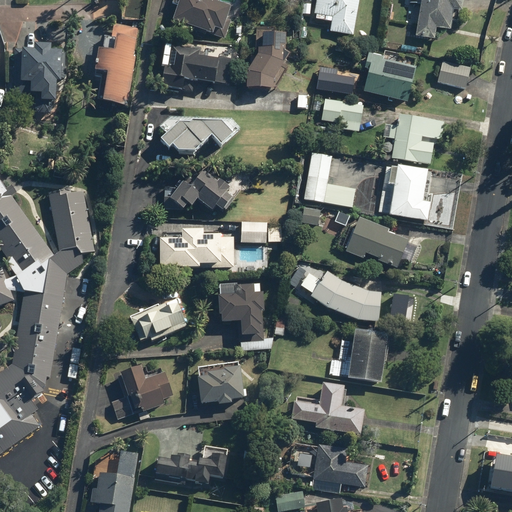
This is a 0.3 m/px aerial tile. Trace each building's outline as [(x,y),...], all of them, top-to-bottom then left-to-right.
[(195,0),(176,0),(169,24),(208,38),(210,32),(219,35),(227,11),(195,0)] [(357,0),(316,0),(312,21),(330,24),(328,35),(350,39),(357,0)] [(461,0),(418,0),(412,39),(432,42),(434,31),(446,33),(449,14),(459,15),(461,0)] [(105,56),(94,54),(90,76),(102,78),(97,106),(123,111),(137,31),(111,26),(105,56)] [(253,60),(243,74),(242,92),(269,94),(270,83),(286,59),(280,54),(281,37),(272,36),(272,32),(255,31),(253,60)] [(43,112),(53,113),(61,103),(62,82),(66,82),(67,51),(56,50),(56,46),(38,45),(38,49),(17,48),(15,94),(36,95),(35,109),(43,109),(43,112)] [(193,55),(161,49),(154,92),(177,96),(179,84),(207,89),(211,66),(192,62),(193,55)] [(381,59),(366,55),(360,74),(365,75),(360,93),(404,105),(416,62),(383,53),(381,59)] [(468,73),(440,66),(436,85),(463,91),(468,73)] [(362,106),(322,99),(319,124),(337,127),(336,131),(357,135),(362,106)] [(442,125),(395,118),(394,128),(383,126),(381,140),(392,142),(388,162),(427,168),(430,147),(419,145),(420,139),(439,142),(442,125)] [(167,150),(172,155),(189,157),(206,141),(216,151),(237,131),(228,120),(168,119),(157,130),(164,137),(155,145),(163,154),(167,150)] [(330,158),(310,155),(302,201),(323,204),(351,209),(354,191),(325,187),(330,158)] [(385,219),(425,225),(428,207),(422,206),(427,175),(385,168),(377,213),(386,214),(385,219)] [(185,193),(177,186),(164,203),(179,215),(182,210),(187,213),(193,205),(206,215),(209,211),(216,216),(231,197),(213,183),(211,186),(199,176),(185,193)] [(6,188),(0,187),(0,455),(41,426),(33,415),(41,410),(34,401),(42,396),(46,386),(67,274),(92,253),(80,193),(74,195),(73,189),(49,194),(61,251),(56,255),(6,188)] [(319,214),(298,211),(295,225),(317,229),(319,214)] [(348,218),(337,213),(333,224),(344,229),(348,218)] [(362,256),(394,269),(397,261),(408,266),(415,248),(385,236),(387,232),(356,219),(342,253),(360,260),(362,256)] [(237,245),(277,247),(278,229),(267,229),(267,225),(238,223),(237,245)] [(177,243),(156,242),(155,273),(195,274),(195,271),(230,272),(231,241),(199,240),(200,233),(177,232),(177,243)] [(296,284),(300,264),(291,262),(287,282),(296,284)] [(312,268),(295,294),(324,311),(355,323),(375,324),(377,296),(365,296),(340,285),(312,268)] [(257,286),(213,288),(215,328),(237,327),(237,341),(256,341),(255,331),(261,331),(260,295),(257,295),(257,286)] [(160,306),(126,319),(136,345),(147,341),(149,344),(183,332),(174,307),(162,311),(160,306)] [(285,317),(275,315),(272,336),(282,338),(285,317)] [(384,338),(350,334),(349,343),(345,378),(344,383),(378,387),(384,338)] [(237,364),(195,371),(197,382),(192,383),(196,408),(213,405),(213,410),(228,408),(227,404),(243,401),(237,364)] [(140,416),(142,423),(153,420),(151,414),(163,411),(162,406),(172,402),(163,373),(143,379),(140,370),(119,376),(126,399),(112,404),(118,423),(140,416)] [(337,410),(340,390),(318,387),(316,402),(295,399),(295,404),(289,403),(286,424),(313,427),(312,434),(356,439),(360,413),(337,410)] [(227,451),(203,447),(200,461),(163,455),(162,464),(151,462),(148,480),(205,489),(206,482),(222,484),(227,451)] [(339,488),(362,491),(365,468),(342,465),(344,451),(315,448),(310,492),(338,496),(339,488)] [(126,511),(135,456),(105,451),(103,466),(94,464),(88,506),(98,508),(97,511),(126,511)] [(511,456),(496,454),(491,488),(511,491),(511,456)] [(310,457),(296,455),(294,468),(308,470),(310,457)] [(300,493),(274,496),(275,511),(293,511),(302,511),(300,493)] [(312,511),(342,511),(341,501),(312,504),(312,511)]
